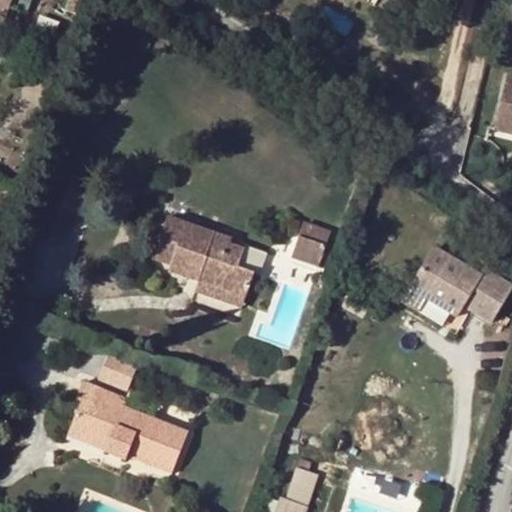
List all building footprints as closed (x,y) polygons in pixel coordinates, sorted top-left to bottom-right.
[(0,0),(0,6),(9,10),(12,0),(0,0)] [(76,0),(72,13),(84,17),(89,0),(76,0)] [(334,0),(349,9),(352,5),(365,12),(371,0),(334,0)] [(0,14),(5,17),(9,10),(0,6),(0,14)] [(511,76),(506,76),(493,129),(511,134),(511,76)] [(100,184),(56,167),(49,183),(52,184),(35,230),(60,239),(72,209),(88,216),(100,184)] [(153,258),(171,265),(188,271),(191,262),(201,266),(197,281),(244,298),(252,272),(258,254),(243,249),(229,244),(231,239),(167,217),(153,258)] [(329,228),(301,219),(288,256),(316,265),(329,228)] [(481,263),(477,269),(471,266),(436,245),(404,299),(443,323),(452,309),(459,313),(465,304),(493,320),(511,287),(511,281),(487,266),(481,263)] [(188,271),(171,265),(168,272),(197,281),(201,266),(191,262),(188,271)] [(244,298),(197,281),(194,291),(241,308),(244,298)] [(131,390),(141,363),(110,352),(101,379),(131,390)] [(81,400),(71,426),(108,442),(104,451),(125,460),(128,455),(171,472),(187,433),(124,406),(127,400),(83,381),(75,398),(81,400)] [(108,442),(71,426),(67,435),(104,451),(108,442)] [(169,479),(171,472),(128,455),(125,460),(169,479)] [(285,500),(305,506),(316,475),(296,468),(285,500)] [(279,498),(274,511),(303,511),(305,506),(285,500),(279,498)]
